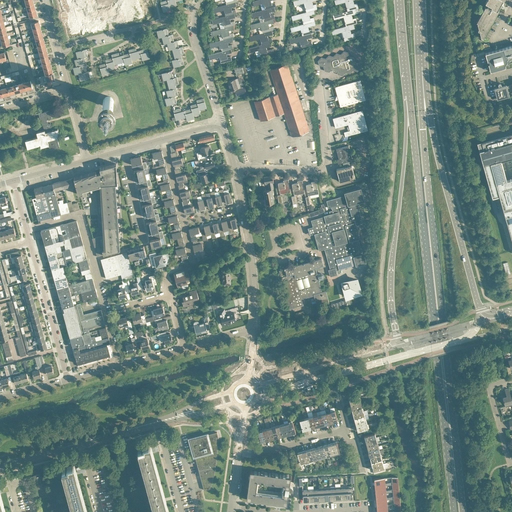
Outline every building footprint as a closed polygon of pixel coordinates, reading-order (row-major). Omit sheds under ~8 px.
[(84,0),(86,6),(65,15),(68,29),(101,26),(102,7),(129,0),(84,0)] [(169,7),(167,0),(160,2),(163,12),(170,10),(170,7),(169,7)] [(256,0),(252,1),(254,6),(261,4),(263,10),(274,7),(276,6),(275,2),(271,3),(271,0),(256,0)] [(312,1),(314,0),(296,0),(293,1),(294,6),(304,3),(306,12),(314,10),(317,9),(316,4),(313,5),(312,1)] [(353,0),(334,0),(335,5),(345,2),(347,11),(355,9),(358,8),(357,3),(354,4),(353,0)] [(486,0),(485,3),(488,5),(487,7),(485,6),(476,23),(478,23),(477,24),(479,29),(478,29),(478,30),(478,31),(479,31),(480,31),(481,38),(483,39),(499,10),(498,9),(499,8),(498,8),(499,6),(502,8),(504,6),(500,4),(501,3),(502,3),(502,2),(504,2),(504,0),(486,0)] [(231,7),(236,5),(235,2),(222,5),(212,8),(214,13),(223,10),(225,16),(234,14),(236,13),(235,9),(232,10),(231,7)] [(269,12),(275,10),(274,7),(263,10),(251,13),(252,18),(259,16),(261,22),(273,18),(275,18),(274,14),(270,15),(269,12)] [(37,16),(35,9),(28,11),(30,18),(37,16)] [(353,19),(352,15),(356,13),(355,9),(347,11),(333,15),(334,19),(343,17),(346,26),(353,24),(357,23),(355,18),(353,19)] [(309,15),(315,14),(314,10),(306,12),(291,16),(292,20),(302,18),(304,24),(315,21),(313,17),(310,18),(309,15)] [(230,19),(235,17),(234,14),(225,16),(211,20),(213,24),(219,23),(221,29),(233,25),(235,25),(234,21),(231,22),(230,19)] [(268,24),(274,22),(273,18),(261,22),(250,25),(251,29),(258,27),(260,33),(272,30),(274,30),(272,26),(269,27),(268,24)] [(308,27),(313,25),(316,25),(315,21),(304,24),(290,28),(292,32),(301,29),(302,36),(311,34),(313,33),(312,29),(309,30),(308,27)] [(350,30),(355,28),(353,24),(346,26),(331,30),(333,34),(342,32),(344,41),(356,38),(354,33),(351,33),(350,30)] [(229,30),(234,29),(233,25),(221,29),(220,29),(210,32),(212,36),(219,34),(220,40),(232,37),(234,36),(233,32),(229,33),(229,30)] [(158,38),(162,37),(169,35),(167,28),(156,31),(158,38)] [(267,35),(273,34),(272,30),(260,33),(249,37),(250,41),(260,38),(262,44),(270,42),(272,41),(271,37),(268,38),(267,35)] [(174,41),(173,38),(172,34),(169,35),(162,37),(164,44),(167,43),(174,41)] [(307,39),(312,37),(311,34),(302,36),(289,39),(290,44),(299,41),(301,48),(312,45),(311,41),(308,42),(307,39)] [(228,42),(233,41),(232,37),(220,40),(209,43),(211,49),(220,46),(222,51),(231,49),(233,48),(232,44),(228,45),(228,42)] [(10,45),(9,39),(1,41),(3,47),(10,45)] [(179,47),(178,44),(177,40),(174,41),(167,43),(169,50),(172,49),(179,47)] [(271,46),(270,42),(262,44),(257,46),(248,48),(249,53),(259,50),(261,56),(274,53),(273,48),(267,50),(266,47),(271,46)] [(47,50),(45,44),(38,46),(39,52),(47,50)] [(508,59),(511,57),(511,45),(505,48),(503,48),(490,52),(485,53),(487,61),(488,61),(489,61),(489,62),(489,63),(488,63),(488,64),(490,71),(505,67),(505,66),(505,65),(505,64),(506,65),(507,64),(507,63),(506,62),(506,61),(507,61),(507,60),(508,60),(508,59)] [(184,53),(183,50),(182,46),(179,47),(172,49),(175,59),(182,57),(181,54),(184,53)] [(141,57),(139,50),(137,51),(136,48),(128,50),(129,53),(131,60),(141,57)] [(149,58),(147,48),(139,50),(141,57),(142,60),(149,58)] [(88,56),(87,52),(86,49),(76,52),(78,59),(84,57),(88,56)] [(226,54),(232,53),(231,49),(222,51),(208,55),(209,60),(219,57),(220,63),(232,60),(230,56),(227,57),(226,54)] [(331,70),(335,71),(337,72),(337,74),(341,75),(345,72),(350,73),(352,70),(357,72),(360,68),(359,63),(354,62),(351,65),(347,64),(344,67),(340,66),(339,63),(342,59),(346,61),(349,57),(348,52),(344,51),(341,54),(336,53),(333,56),(329,55),(326,58),(321,57),(318,61),(319,65),(323,66),(324,71),(329,72),(331,70)] [(6,60),(4,52),(0,53),(0,60),(0,61),(1,64),(8,62),(7,59),(6,60)] [(124,62),(122,55),(119,56),(118,53),(111,55),(112,58),(114,65),(124,62)] [(131,60),(129,53),(122,55),(124,62),(125,65),(132,63),(131,60)] [(50,61),(48,56),(41,58),(42,64),(50,61)] [(86,64),(84,57),(78,59),(74,60),(76,67),(83,65),(86,64)] [(184,65),(182,57),(175,59),(172,60),(174,67),(184,65)] [(115,68),(114,65),(112,58),(105,60),(106,63),(108,70),(115,68)] [(51,67),(50,61),(42,64),(44,69),(51,67)] [(106,63),(99,65),(102,75),(109,73),(108,70),(106,63)] [(309,131),(303,112),(287,64),(270,69),(278,93),(258,99),(259,102),(255,104),(261,121),(284,113),(292,137),(309,131)] [(85,72),(83,65),(76,67),(73,68),(75,75),(78,74),(85,72)] [(53,73),(51,67),(44,69),(46,75),(53,73)] [(88,71),(85,72),(78,74),(80,81),(90,78),(88,71)] [(173,78),(171,71),(161,73),(163,80),(166,79),(173,78)] [(55,79),(53,73),(46,75),(46,76),(43,76),(45,82),(44,82),(45,85),(51,83),(51,80),(55,79)] [(173,78),(166,79),(169,89),(176,88),(175,85),(178,84),(177,77),(173,78)] [(239,84),(237,78),(228,81),(231,91),(234,89),(236,96),(246,93),(245,88),(242,88),(240,83),(239,84)] [(341,106),(365,99),(360,80),(335,87),(341,106)] [(503,98),(499,83),(498,84),(498,85),(499,87),(494,88),(497,99),(503,98)] [(507,88),(510,88),(509,85),(506,86),(506,85),(502,86),(501,84),(501,83),(500,83),(499,83),(503,98),(509,96),(507,88)] [(178,95),(176,88),(169,89),(166,90),(168,97),(168,98),(175,96),(178,95)] [(114,102),(113,101),(113,100),(113,99),(112,98),(111,97),(110,97),(109,96),(108,96),(107,96),(106,97),(105,97),(105,98),(104,98),(104,99),(103,99),(103,100),(103,101),(103,102),(103,103),(103,104),(104,105),(105,106),(106,107),(107,107),(108,107),(109,107),(110,107),(111,106),(112,106),(112,105),(113,105),(113,104),(113,103),(114,102)] [(177,103),(175,96),(168,98),(168,97),(165,98),(166,106),(177,103)] [(196,100),(197,103),(199,110),(206,108),(204,98),(196,100)] [(199,110),(197,103),(190,105),(191,109),(193,115),(200,113),(199,110)] [(186,117),(184,111),(181,111),(180,108),(173,110),(176,120),(186,117)] [(193,115),(191,109),(184,111),(186,117),(187,120),(194,119),(193,115)] [(53,130),(51,123),(48,124),(47,120),(52,118),(50,111),(39,114),(41,121),(42,121),(44,130),(37,132),(38,137),(25,140),(27,148),(40,145),(41,147),(49,145),(50,149),(59,147),(57,138),(60,137),(58,129),(53,130)] [(333,119),(336,128),(348,124),(349,127),(347,127),(348,130),(350,130),(350,131),(344,133),(345,136),(367,130),(362,111),(333,119)] [(501,160),(511,157),(511,133),(477,143),(492,197),(500,195),(504,194),(502,186),(508,184),(507,180),(501,160)] [(215,139),(214,134),(198,137),(200,142),(215,139)] [(207,158),(207,157),(206,158),(205,154),(211,153),(209,146),(201,148),(201,152),(197,153),(198,160),(207,158)] [(349,161),(352,160),(349,146),(336,149),(339,159),(337,160),(338,164),(343,162),(344,167),(337,169),(340,181),(355,177),(351,165),(350,165),(349,161)] [(163,156),(162,153),(161,151),(162,151),(150,154),(152,159),(158,157),(159,165),(154,167),(154,170),(165,167),(163,158),(162,156),(163,156)] [(176,152),(170,153),(171,158),(172,158),(172,160),(173,163),(174,165),(173,165),(178,164),(184,163),(183,157),(177,159),(176,152)] [(132,165),(137,164),(142,163),(142,162),(141,156),(139,156),(139,155),(135,156),(136,157),(131,158),(132,165)] [(206,169),(215,166),(213,160),(211,161),(210,157),(207,158),(198,160),(200,168),(206,166),(206,169)] [(95,169),(96,172),(100,184),(106,184),(115,183),(117,183),(116,164),(100,168),(95,169)] [(167,172),(166,169),(165,169),(165,167),(166,167),(165,167),(154,170),(156,175),(161,173),(163,180),(168,179),(167,174),(166,172),(167,172)] [(145,174),(144,169),(144,168),(134,171),(135,177),(145,174)] [(179,168),(174,169),(175,174),(176,174),(176,176),(177,179),(178,181),(177,181),(182,180),(188,179),(187,173),(181,175),(179,168)] [(100,184),(96,172),(74,178),(78,191),(85,189),(84,184),(97,181),(98,186),(100,185),(100,184)] [(209,181),(208,173),(198,176),(199,180),(201,179),(202,183),(209,181)] [(146,180),(145,174),(135,177),(136,182),(146,180)] [(274,183),(273,176),(264,177),(265,184),(268,184),(269,189),(264,190),(266,198),(264,198),(265,204),(274,203),(271,189),(273,188),(272,183),(274,183)] [(73,186),(71,178),(61,181),(62,183),(64,190),(69,188),(69,187),(73,186)] [(511,178),(507,180),(508,184),(502,186),(504,194),(500,195),(500,198),(501,201),(504,211),(511,240),(511,178)] [(291,192),(288,179),(288,180),(283,180),(284,181),(280,182),(278,183),(280,194),(291,192)] [(305,192),(302,180),(298,181),(298,182),(292,183),(292,186),(294,195),(305,192)] [(62,183),(61,181),(53,183),(55,193),(64,191),(64,190),(62,183)] [(319,193),(316,181),(312,182),(312,183),(306,184),(306,186),(308,195),(319,193)] [(57,201),(55,193),(53,183),(43,186),(50,210),(53,209),(56,208),(59,207),(57,201)] [(120,250),(117,213),(115,185),(115,183),(106,184),(109,236),(99,236),(92,238),(97,256),(120,250)] [(171,188),(170,185),(169,185),(169,183),(170,183),(164,184),(158,186),(159,191),(165,189),(167,196),(172,195),(171,190),(170,188),(171,188)] [(180,192),(180,195),(181,195),(181,197),(186,196),(190,195),(192,195),(191,189),(185,191),(183,184),(178,185),(179,190),(180,190),(180,192)] [(50,210),(43,186),(34,188),(37,198),(36,198),(37,201),(39,202),(41,201),(43,206),(35,208),(38,221),(52,217),(50,210)] [(149,192),(148,186),(138,188),(139,194),(149,192)] [(311,220),(313,227),(314,226),(315,229),(313,230),(319,250),(324,249),(330,269),(328,269),(330,276),(337,274),(336,270),(339,269),(339,270),(356,265),(356,266),(366,263),(364,254),(363,254),(358,240),(360,239),(356,225),(363,223),(357,200),(364,198),(365,202),(365,201),(361,188),(345,192),(345,195),(326,200),(328,208),(331,207),(333,210),(330,211),(331,214),(324,216),(311,220)] [(223,189),(219,190),(219,191),(222,202),(224,201),(224,200),(225,200),(226,203),(227,203),(227,204),(233,203),(232,199),(231,199),(229,193),(224,194),(223,189)] [(223,205),(222,202),(219,191),(214,192),(214,191),(210,192),(211,197),(213,204),(215,203),(215,202),(216,202),(217,205),(218,205),(219,206),(222,205),(223,205)] [(151,197),(149,192),(139,194),(140,200),(146,198),(151,197)] [(214,207),(213,204),(211,197),(207,198),(205,193),(201,194),(202,196),(202,199),(203,199),(204,206),(206,205),(208,204),(208,207),(210,207),(210,208),(214,207)] [(205,209),(204,206),(203,199),(202,199),(202,196),(197,197),(197,195),(192,196),(195,205),(195,208),(198,208),(197,207),(199,206),(200,210),(201,209),(201,210),(205,209),(205,210),(205,209)] [(66,213),(63,203),(62,199),(57,201),(59,207),(61,214),(66,213)] [(174,204),(174,201),(173,201),(173,199),(174,199),(173,199),(168,200),(162,202),(163,207),(169,205),(171,212),(176,211),(175,206),(174,204)] [(187,200),(182,201),(183,206),(184,208),(184,211),(185,211),(185,213),(184,213),(185,213),(196,211),(195,208),(195,205),(189,207),(187,200)] [(153,209),(152,203),(147,204),(142,206),(143,211),(153,209)] [(323,208),(309,213),(310,217),(324,212),(323,208)] [(155,214),(153,209),(143,211),(145,217),(155,215),(155,214)] [(178,220),(178,217),(177,217),(177,215),(172,216),(166,218),(167,223),(173,222),(175,228),(180,227),(179,222),(178,222),(178,220)] [(231,219),(230,219),(231,222),(229,223),(229,222),(227,222),(229,234),(230,234),(234,233),(233,228),(237,227),(236,221),(237,221),(236,217),(231,218),(231,219)] [(227,222),(226,219),(222,220),(222,221),(221,221),(222,225),(220,225),(220,224),(218,225),(220,232),(221,236),(221,237),(225,236),(225,235),(229,234),(227,222)] [(45,245),(80,235),(76,220),(41,230),(45,245)] [(157,226),(156,221),(156,220),(146,223),(147,229),(157,226)] [(220,232),(218,225),(217,221),(213,222),(214,223),(212,224),(213,227),(212,227),(211,226),(209,227),(211,234),(212,237),(212,239),(216,238),(216,237),(221,236),(220,232)] [(211,234),(209,227),(209,223),(208,223),(205,224),(205,225),(204,226),(204,229),(203,229),(203,228),(200,229),(201,232),(203,240),(203,241),(208,240),(207,238),(212,237),(211,234)] [(159,232),(157,226),(147,229),(149,234),(159,232)] [(195,233),(201,232),(200,229),(200,226),(188,229),(189,229),(190,231),(189,231),(190,234),(191,236),(190,236),(192,241),(197,240),(195,233)] [(10,237),(8,229),(5,230),(4,227),(1,228),(2,231),(4,238),(10,237)] [(182,236),(181,233),(181,231),(176,232),(171,234),(170,234),(171,239),(177,238),(179,244),(184,243),(183,238),(182,238),(182,236)] [(164,244),(163,237),(164,237),(163,234),(159,235),(160,238),(150,240),(152,247),(157,246),(157,247),(160,246),(160,245),(164,244)] [(48,254),(83,244),(80,235),(45,245),(48,254)] [(205,248),(204,242),(198,244),(192,245),(193,245),(194,247),(193,247),(194,250),(195,252),(194,252),(196,257),(201,256),(199,249),(205,248)] [(52,269),(63,266),(79,261),(87,259),(83,244),(48,254),(52,269)] [(186,252),(185,249),(184,247),(185,247),(180,248),(176,249),(174,250),(175,255),(181,254),(183,260),(188,259),(187,254),(186,254),(186,252)] [(23,260),(21,255),(21,254),(20,255),(19,251),(10,253),(11,257),(14,256),(15,263),(23,260)] [(132,271),(131,267),(127,252),(101,259),(106,278),(121,274),(132,271)] [(166,259),(169,258),(168,254),(163,255),(163,254),(154,256),(157,267),(159,266),(160,267),(163,266),(162,265),(165,265),(165,263),(166,263),(166,262),(167,261),(166,260),(166,259)] [(322,292),(319,280),(323,279),(324,277),(324,274),(322,273),(317,275),(315,268),(324,265),(322,258),(308,261),(307,257),(304,258),(305,262),(285,268),(285,267),(284,268),(284,269),(279,270),(290,309),(303,305),(302,299),(314,296),(315,300),(321,298),(323,305),(329,303),(325,291),(322,292)] [(90,269),(87,259),(79,261),(81,271),(90,269)] [(183,271),(174,273),(178,286),(181,285),(181,286),(182,285),(182,287),(183,288),(187,287),(188,286),(187,283),(186,279),(190,278),(187,270),(190,269),(189,265),(182,267),(183,271)] [(66,275),(63,266),(52,269),(54,279),(66,275)] [(92,278),(90,269),(81,271),(82,275),(85,274),(87,280),(92,278)] [(231,283),(230,269),(222,270),(222,276),(222,280),(223,280),(223,284),(231,283)] [(132,271),(121,274),(123,280),(125,279),(134,277),(132,271)] [(28,278),(26,272),(19,274),(16,275),(18,282),(21,282),(21,280),(28,278)] [(68,285),(66,275),(54,279),(57,288),(68,285)] [(139,292),(139,291),(138,289),(143,288),(139,275),(136,276),(138,282),(133,283),(134,285),(130,286),(132,294),(139,292)] [(154,285),(156,284),(154,275),(149,277),(150,279),(145,280),(146,286),(145,286),(146,290),(153,289),(152,287),(154,286),(154,285)] [(81,293),(95,289),(92,278),(87,280),(68,285),(57,288),(60,298),(71,295),(81,293)] [(120,289),(117,290),(120,298),(126,296),(125,293),(129,292),(125,279),(123,280),(122,280),(123,284),(119,285),(120,289)] [(360,293),(356,279),(343,283),(340,284),(343,294),(346,294),(347,297),(360,293)] [(24,285),(23,283),(19,284),(20,288),(24,287),(25,291),(31,290),(29,283),(24,285)] [(98,298),(95,289),(81,293),(83,302),(98,298)] [(189,291),(189,292),(190,295),(183,297),(184,300),(182,301),(183,307),(194,304),(193,300),(199,298),(196,289),(189,291)] [(33,296),(31,290),(25,291),(25,294),(22,295),(23,299),(24,298),(33,296)] [(74,305),(71,295),(60,298),(62,308),(63,308),(74,305)] [(34,303),(33,296),(24,298),(26,305),(28,304),(34,303)] [(350,298),(329,304),(331,310),(352,304),(350,298)] [(36,309),(34,303),(28,304),(29,307),(26,308),(27,311),(30,311),(36,309)] [(84,329),(105,323),(101,309),(83,314),(80,303),(74,305),(63,308),(64,312),(63,312),(73,347),(92,342),(90,332),(85,333),(84,329)] [(153,309),(153,310),(155,316),(165,314),(163,307),(153,309)] [(38,315),(36,309),(30,311),(27,311),(28,315),(31,314),(32,317),(38,315)] [(236,321),(235,319),(233,312),(226,314),(224,309),(218,311),(220,318),(221,318),(222,321),(223,325),(225,325),(225,324),(226,324),(227,324),(231,323),(232,322),(236,321)] [(142,318),(140,313),(132,315),(134,323),(140,321),(141,326),(147,324),(146,322),(145,319),(145,318),(142,318)] [(40,322),(38,316),(38,315),(32,317),(33,320),(29,321),(30,324),(40,322)] [(130,320),(127,320),(126,317),(118,319),(120,326),(125,325),(126,328),(132,327),(130,320)] [(168,327),(166,320),(163,321),(162,318),(155,320),(155,323),(157,322),(159,329),(163,328),(163,329),(168,327)] [(210,329),(209,325),(207,318),(204,319),(204,323),(200,324),(199,324),(199,323),(199,322),(198,322),(197,322),(196,322),(195,322),(194,323),(194,324),(194,325),(195,331),(195,332),(196,334),(207,331),(207,329),(210,329)] [(41,328),(40,322),(30,324),(32,331),(35,330),(41,328)] [(43,335),(41,328),(35,330),(37,337),(43,335)] [(171,337),(170,333),(167,334),(166,331),(157,334),(158,337),(159,337),(160,341),(165,340),(165,342),(172,340),(171,338),(172,338),(172,337),(171,337)] [(9,339),(7,333),(0,334),(0,335),(2,341),(9,339)] [(45,341),(43,335),(37,337),(34,337),(35,340),(32,341),(33,345),(35,344),(39,343),(45,341)] [(109,337),(102,339),(92,342),(73,347),(78,364),(110,355),(113,354),(109,337)] [(134,347),(137,346),(135,337),(131,338),(133,343),(126,345),(128,353),(135,351),(134,347)] [(147,339),(140,341),(141,344),(140,344),(141,345),(142,349),(149,347),(147,339)] [(47,348),(45,341),(39,343),(35,344),(37,350),(41,349),(41,350),(47,348)] [(39,370),(40,370),(42,369),(41,364),(39,356),(35,357),(37,366),(35,367),(36,370),(32,371),(33,373),(33,374),(34,378),(41,376),(39,370)] [(52,366),(45,368),(47,375),(54,373),(52,366)] [(22,382),(20,375),(19,371),(12,373),(15,383),(22,382)] [(26,373),(20,375),(22,382),(28,380),(26,373)] [(3,378),(1,379),(3,387),(10,385),(8,378),(4,379),(3,378)] [(511,401),(508,388),(505,389),(507,396),(503,397),(506,407),(511,405),(511,401)] [(209,486),(211,480),(212,477),(213,472),(214,468),(215,463),(215,458),(216,451),(215,438),(218,438),(217,432),(190,439),(204,490),(210,488),(209,486)] [(167,511),(151,453),(151,451),(157,449),(156,446),(150,448),(149,445),(138,448),(156,511),(167,511)] [(310,463),(309,460),(306,450),(302,451),(305,462),(305,465),(310,463)] [(387,462),(383,463),(372,466),(373,470),(376,470),(379,469),(380,472),(386,470),(385,467),(388,466),(387,462)] [(85,511),(75,474),(75,472),(81,470),(80,467),(74,469),(73,466),(62,469),(73,511),(85,511)] [(293,491),(292,489),(291,488),(289,487),(291,476),(282,475),(250,470),(247,498),(287,503),(289,491),(293,491)] [(33,475),(35,480),(37,489),(43,488),(39,474),(33,475)] [(385,483),(384,478),(374,479),(374,482),(375,482),(375,486),(385,485),(392,484),(398,484),(397,476),(392,477),(392,482),(385,483)] [(385,485),(375,486),(374,486),(375,489),(376,493),(386,492),(393,491),(399,491),(398,484),(392,484),(393,489),(385,490),(385,485)] [(386,492),(376,493),(375,493),(375,496),(376,496),(376,500),(386,499),(394,499),(399,498),(399,491),(393,491),(393,496),(386,498),(386,492)] [(386,499),(376,500),(376,508),(387,506),(394,506),(400,505),(399,498),(394,499),(394,503),(387,505),(386,499)]
